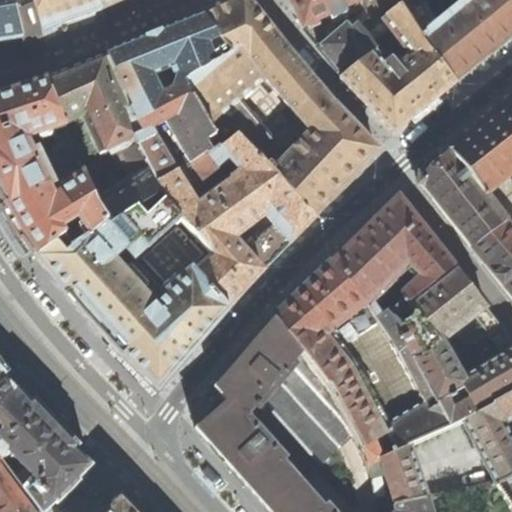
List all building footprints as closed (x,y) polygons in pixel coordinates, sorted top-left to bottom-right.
[(0,0),(0,42),(22,40),(12,1),(11,0),(0,0)] [(33,36),(41,33),(31,0),(11,0),(12,1),(22,40),(33,36)] [(31,0),(41,33),(74,22),(102,12),(98,0),(31,0)] [(123,3),(128,0),(98,0),(102,12),(123,3)] [(238,138),(267,168),(315,217),(347,184),(349,183),(377,154),(377,150),(335,107),(335,105),(309,75),(308,73),(285,47),(284,46),(248,0),(237,0),(224,6),(201,16),(229,54),(183,83),(221,148),(238,138)] [(288,0),(293,9),(302,28),(330,16),(332,20),(346,14),(344,9),(362,1),(361,0),(288,0)] [(511,0),(460,0),(463,3),(439,24),(425,2),(405,15),(420,39),(420,41),(455,84),(502,47),(511,38),(511,0)] [(340,78),(395,135),(428,107),(455,84),(420,41),(420,39),(405,15),(401,9),(375,26),(365,32),(376,52),(340,78)] [(152,36),(105,55),(132,111),(130,113),(141,133),(132,138),(132,140),(146,168),(155,185),(175,174),(152,131),(167,123),(174,135),(170,138),(173,143),(177,141),(191,165),(210,153),(215,152),(221,148),(183,83),(229,54),(201,16),(152,36)] [(326,62),(340,78),(376,52),(365,32),(364,31),(357,35),(354,32),(352,33),(346,27),(316,51),(326,62)] [(76,67),(45,79),(64,127),(83,117),(101,156),(132,140),(132,138),(141,133),(130,113),(132,111),(105,55),(76,67)] [(26,247),(34,256),(63,237),(71,249),(91,236),(107,224),(100,213),(95,201),(79,164),(57,178),(50,164),(40,169),(31,150),(29,150),(25,141),(53,132),(59,147),(70,143),(64,127),(45,79),(4,92),(0,93),(0,199),(2,204),(8,216),(17,231),(26,247)] [(449,150),(486,196),(511,175),(511,101),(503,108),(449,150)] [(266,268),(315,217),(267,168),(238,138),(221,148),(215,152),(210,153),(191,165),(180,171),(190,184),(185,188),(175,174),(155,185),(164,203),(173,218),(175,216),(179,219),(211,254),(209,255),(193,270),(228,310),(266,268)] [(511,228),(486,196),(449,150),(417,179),(467,243),(511,299),(511,228)] [(164,203),(155,185),(146,168),(95,201),(100,213),(107,224),(109,227),(139,209),(147,217),(164,203)] [(366,231),(332,262),(367,304),(406,264),(419,277),(401,293),(404,298),(410,304),(455,268),(400,200),(397,199),(366,231)] [(66,294),(66,295),(82,313),(122,357),(123,356),(158,392),(200,343),(228,310),(193,270),(209,255),(211,254),(179,219),(175,216),(173,218),(164,203),(147,217),(139,209),(109,227),(107,224),(91,236),(71,249),(63,237),(34,256),(66,294)] [(304,290),(275,318),(328,384),(337,400),(355,434),(362,450),(368,467),(380,463),(380,461),(410,447),(449,428),(438,406),(427,411),(423,403),(421,400),(393,349),(393,347),(377,322),(365,306),(367,304),(332,262),(304,290)] [(476,414),(511,392),(511,343),(497,324),(455,268),(410,304),(404,298),(377,322),(393,347),(393,349),(421,400),(431,395),(436,405),(438,406),(449,428),(462,422),(476,415),(476,414)] [(268,511),(331,511),(303,479),(355,434),(337,400),(328,384),(275,318),(231,369),(214,388),(226,402),(195,430),(226,464),(268,511)] [(462,422),(495,484),(500,483),(511,476),(511,392),(476,414),(476,415),(462,422)] [(41,442),(3,402),(0,404),(0,437),(7,450),(11,455),(11,456),(19,465),(19,467),(23,472),(14,479),(38,511),(47,511),(78,481),(63,465),(41,442)] [(0,511),(38,511),(14,479),(0,460),(5,456),(6,453),(6,450),(7,450),(0,437),(0,511)] [(393,506),(426,499),(410,447),(380,461),(380,463),(393,506)] [(511,511),(511,476),(500,483),(495,484),(500,494),(511,511)] [(134,511),(119,495),(103,511),(134,511)] [(430,511),(426,499),(393,506),(395,511),(430,511)]
